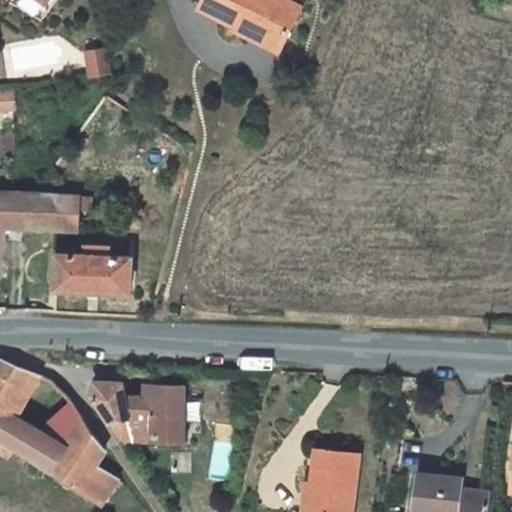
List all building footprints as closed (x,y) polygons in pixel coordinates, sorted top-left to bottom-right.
[(305,6),(292,0),(204,0),(201,7),(251,34),(258,21),(288,37),(305,6)] [(258,21),(251,34),(281,50),(288,37),(258,21)] [(109,47),(92,50),(96,73),(113,70),(109,47)] [(0,107),(20,104),(17,83),(0,85),(0,107)] [(0,220),(84,224),(86,201),(97,202),(98,189),(59,188),(39,187),(0,186),(0,220)] [(91,251),(64,250),(63,285),(136,288),(137,253),(116,252),(116,243),(92,242),(91,251)] [(0,365),(0,428),(2,430),(13,410),(21,414),(40,382),(33,378),(33,377),(3,360),(0,365)] [(133,413),(129,397),(125,379),(98,377),(93,389),(113,418),(133,413)] [(158,438),(188,438),(189,410),(189,384),(158,382),(158,390),(149,390),(149,397),(129,397),(133,413),(138,437),(158,438)] [(100,460),(109,447),(71,393),(39,425),(21,414),(13,410),(2,430),(29,448),(39,455),(43,446),(59,453),(70,436),(100,460)] [(126,437),(138,437),(133,413),(113,418),(126,437)] [(85,487),(107,502),(120,474),(100,460),(70,436),(59,453),(43,446),(39,455),(85,487)] [(21,450),(0,437),(0,454),(14,463),(21,450)] [(321,477),(319,510),(340,511),(351,511),(360,448),(316,442),(313,476),(321,477)] [(463,511),(490,511),(493,495),(462,495),(463,481),(464,470),(423,465),(418,506),(439,508),(440,505),(464,507),(463,511)] [(321,477),(313,476),(307,475),(303,508),(319,510),(321,477)] [(462,495),(493,495),(494,483),(463,481),(462,495)]
